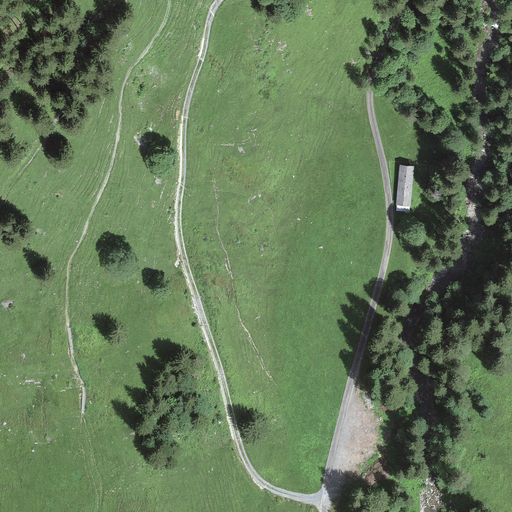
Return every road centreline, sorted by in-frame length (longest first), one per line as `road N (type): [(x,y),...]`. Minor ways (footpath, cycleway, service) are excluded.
road 1 (track): [(323,495),(263,481),(250,465),(183,255),(183,109),(215,0)]
road 2 (track): [(406,0),(380,47),(370,90),(392,215),(325,511)]
